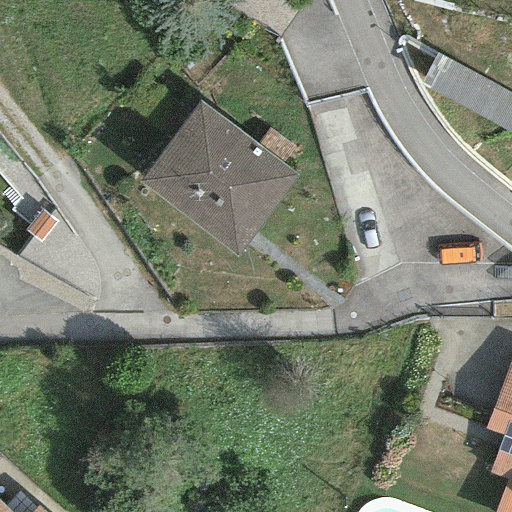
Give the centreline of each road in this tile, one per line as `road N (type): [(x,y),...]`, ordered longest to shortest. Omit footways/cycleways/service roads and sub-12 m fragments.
road 1 (residential): [(166,328),(315,326),(419,292),(511,294)]
road 2 (residential): [(511,224),(456,181),(397,102),(347,0)]
road 3 (residential): [(166,328),(0,108)]
road 4 (residential): [(0,335),(166,328)]
